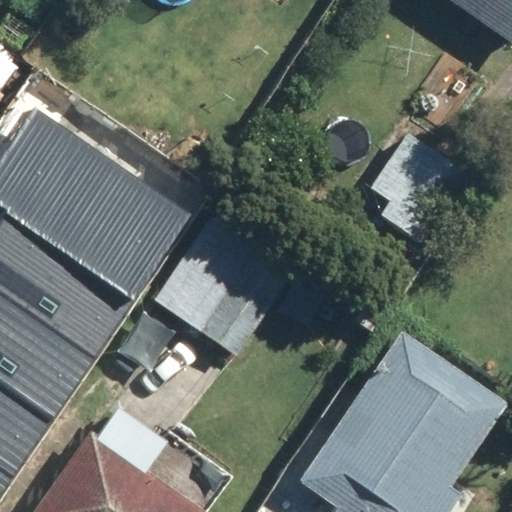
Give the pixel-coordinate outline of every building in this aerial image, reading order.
[(511,0),(452,0),(511,42),(511,0)] [(0,106),(28,65),(0,46),(0,106)] [(79,103),(0,213),(0,235),(39,263),(78,208),(146,256),(196,186),(79,103)] [(421,245),(472,174),(407,127),(367,181),(391,199),(380,215),(421,245)] [(351,163),(322,145),(286,200),(315,218),(351,163)] [(310,255),(224,197),(155,299),(240,356),(310,255)] [(427,511),(511,388),(406,319),(297,482),(335,508),(332,511),(427,511)] [(0,426),(42,365),(0,335),(0,426)] [(218,511),(96,421),(27,511),(218,511)]
